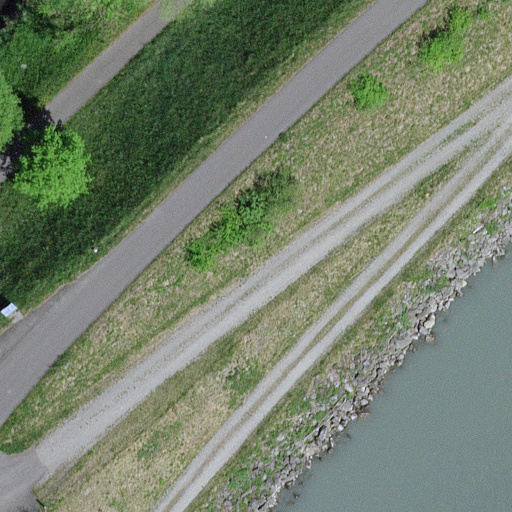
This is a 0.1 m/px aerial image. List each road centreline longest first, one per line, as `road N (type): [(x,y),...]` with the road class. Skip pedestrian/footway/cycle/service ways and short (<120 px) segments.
road 1 (track): [(511,103),(0,504)]
road 2 (track): [(511,130),(173,511)]
road 3 (track): [(52,338),(413,0)]
road 4 (track): [(186,0),(0,175)]
